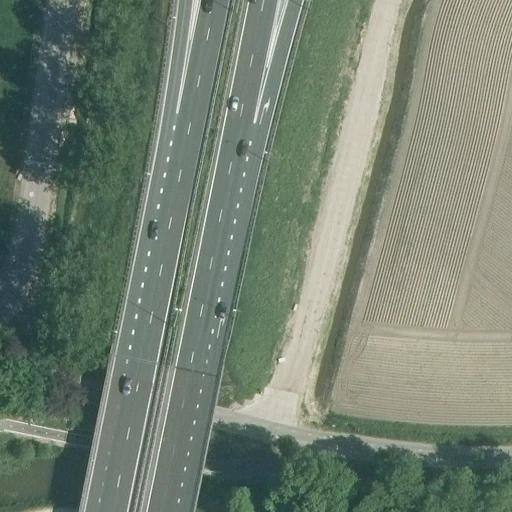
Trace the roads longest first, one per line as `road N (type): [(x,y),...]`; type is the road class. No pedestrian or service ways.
road 1 (motorway): [(189,118),(108,511)]
road 2 (motorway): [(158,511),(235,125)]
road 3 (tertiary): [(317,439),(0,376)]
road 4 (tertiary): [(317,439),(434,456),(511,457)]
road 5 (motorway): [(235,125),(282,0)]
road 6 (motorway): [(235,125),(260,0)]
road 7 (motorway): [(212,0),(189,118)]
